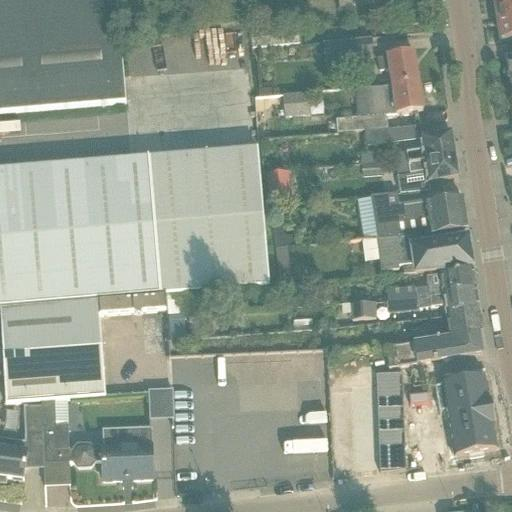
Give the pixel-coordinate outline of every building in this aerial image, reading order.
[(0,0),(0,116),(126,106),(116,0),(0,0)] [(511,0),(493,0),(497,21),(511,18),(511,0)] [(511,18),(497,21),(501,44),(511,41),(511,18)] [(299,36),(251,41),(252,50),(300,46),(299,36)] [(325,63),(372,59),(370,42),(324,45),(325,63)] [(393,88),(418,84),(413,54),(388,58),(388,59),(378,61),(380,73),(390,72),(393,88)] [(418,84),(393,88),(382,90),(387,118),(398,116),(398,117),(423,113),(418,84)] [(308,95),(283,96),(285,120),(310,118),(308,95)] [(336,121),(337,124),(272,129),(272,132),(256,133),(257,143),(337,135),(365,133),(366,133),(365,119),(336,121)] [(366,133),(365,133),(366,147),(391,145),(390,131),(387,132),(366,133)] [(420,153),(393,157),(395,168),(454,159),(451,137),(421,141),(418,142),(420,153)] [(257,152),(0,173),(0,309),(156,297),(269,287),(257,152)] [(454,159),(395,168),(397,179),(423,175),(425,186),(458,181),(454,159)] [(381,166),(362,168),(363,180),(382,178),(381,166)] [(287,175),(267,177),(270,206),(291,204),(287,175)] [(397,196),(371,198),(376,241),(430,238),(463,233),(466,232),(461,202),(427,207),(426,203),(399,207),(397,196)] [(464,241),(463,233),(430,238),(376,241),(380,273),(399,272),(398,268),(402,268),(403,277),(415,276),(416,277),(472,268),(467,241),(464,241)] [(289,272),(286,250),(276,251),(280,287),(290,286),(289,272)] [(472,272),(440,277),(426,279),(427,289),(416,291),(417,301),(475,292),(472,272)] [(406,291),(386,293),(387,305),(408,303),(406,291)] [(475,292),(417,301),(419,312),(445,307),(447,318),(478,313),(475,292)] [(166,298),(0,310),(0,330),(6,406),(41,404),(67,402),(105,399),(99,318),(167,313),(166,298)] [(377,321),(376,306),(350,307),(351,323),(377,321)] [(447,318),(447,321),(449,331),(422,335),(424,345),(482,336),(479,316),(478,313),(447,318)] [(182,318),(167,319),(169,343),(184,342),(182,318)] [(424,345),(385,351),(388,371),(485,356),(482,336),(424,345)] [(189,358),(189,368),(267,367),(267,357),(189,358)] [(402,376),(376,377),(376,386),(376,388),(377,399),(403,398),(402,376)] [(485,380),(441,387),(445,412),(489,404),(485,380)] [(174,389),(149,390),(150,419),(175,419),(174,389)] [(403,398),(377,399),(377,411),(403,410),(403,398)] [(67,402),(41,404),(42,436),(43,466),(69,466),(73,465),(78,470),(90,470),(94,464),(102,464),(103,484),(121,483),(132,483),(153,482),(151,448),(103,450),(101,450),(102,451),(94,452),(89,447),(77,447),(72,452),(68,452),(67,402)] [(489,404),(445,412),(450,435),(493,428),(489,404)] [(403,410),(377,411),(377,424),(403,423),(403,410)] [(403,423),(377,424),(378,436),(404,435),(403,423)] [(283,428),(283,440),(327,439),(327,427),(283,428)] [(493,428),(450,435),(454,460),(469,457),(470,461),(482,459),(482,455),(497,452),(493,428)] [(404,435),(378,436),(378,448),(404,447),(404,435)] [(0,486),(6,487),(7,480),(11,480),(11,484),(22,485),(22,482),(23,482),(25,471),(25,467),(28,451),(27,445),(0,441),(0,486)] [(404,447),(378,448),(379,475),(405,472),(404,447)]
